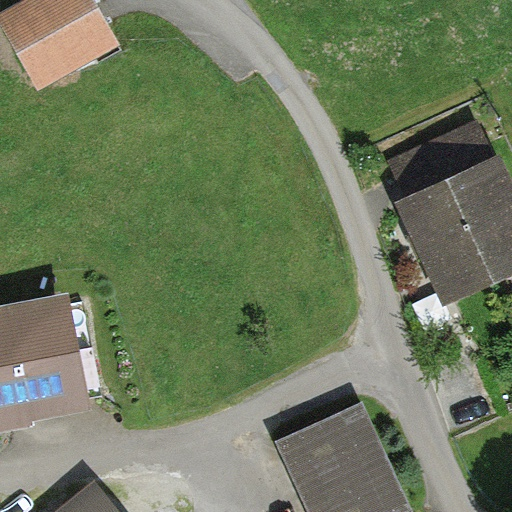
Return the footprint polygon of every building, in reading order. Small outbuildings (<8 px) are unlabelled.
[(119,47),(92,0),(27,0),(0,15),(0,21),(38,91),(119,47)] [(511,253),(511,233),(467,132),(387,168),(440,286),(511,253)] [(40,303),(0,309),(0,424),(58,415),(40,303)] [(396,511),(346,408),(270,444),(303,511),(396,511)] [(92,511),(77,494),(55,511),(92,511)]
